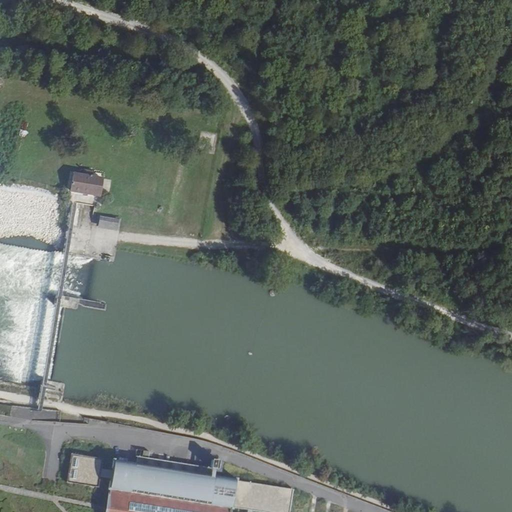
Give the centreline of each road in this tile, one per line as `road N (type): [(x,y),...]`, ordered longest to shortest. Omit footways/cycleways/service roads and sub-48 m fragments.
road 1 (track): [(48,0),(176,44),(227,80),(250,115),(269,209),(321,266)]
road 2 (track): [(321,266),(511,333)]
